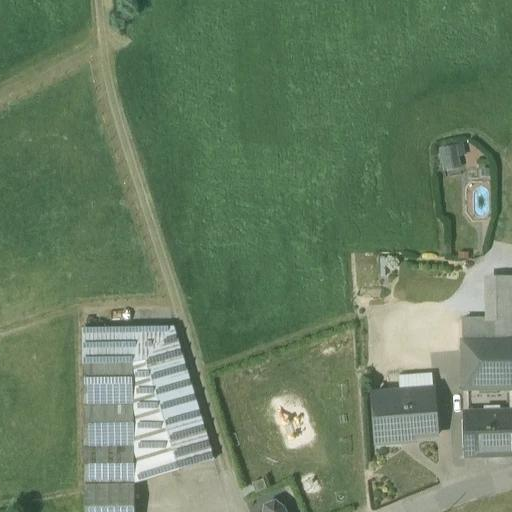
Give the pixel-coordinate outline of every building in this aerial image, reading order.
[(438,146),(447,163),(463,155),(453,137),(438,146)] [(488,260),(475,259),(474,279),(487,279),(488,260)] [(511,321),(497,322),(498,343),(511,342),(511,321)] [(173,322),(82,322),(82,367),(132,366),(133,446),(134,477),(213,454),(173,322)] [(497,322),(461,322),(462,392),(498,392),(498,343),(497,322)] [(511,342),(498,343),(498,392),(511,391),(511,342)] [(132,366),(82,367),(83,447),(133,446),(132,366)] [(433,390),(372,394),(376,447),(400,445),(400,439),(437,436),(433,390)] [(511,413),(467,415),(465,415),(466,457),(511,455),(511,413)] [(133,446),(83,447),(84,487),(134,486),(134,477),(133,446)] [(263,480),(251,484),(255,494),(266,489),(263,480)] [(134,511),(134,486),(84,487),(84,511),(134,511)] [(284,511),(284,510),(276,503),(274,503),(265,507),(264,508),(263,511),(284,511)]
